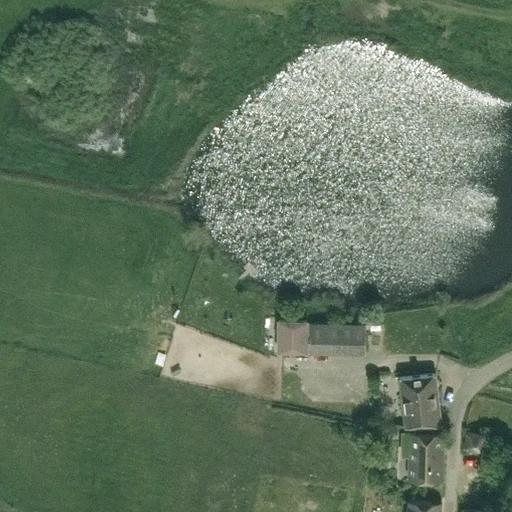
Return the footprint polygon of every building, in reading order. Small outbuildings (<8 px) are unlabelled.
[(309,351),(329,352),(365,353),(366,321),(310,319),(309,351)] [(307,320),(278,320),(278,353),(307,353),(307,320)] [(399,377),(405,425),(441,423),(435,373),(399,377)] [(443,431),(410,431),(402,430),(402,454),(410,454),(410,477),(442,477),(443,431)] [(407,511),(438,511),(439,501),(409,498),(407,511)]
